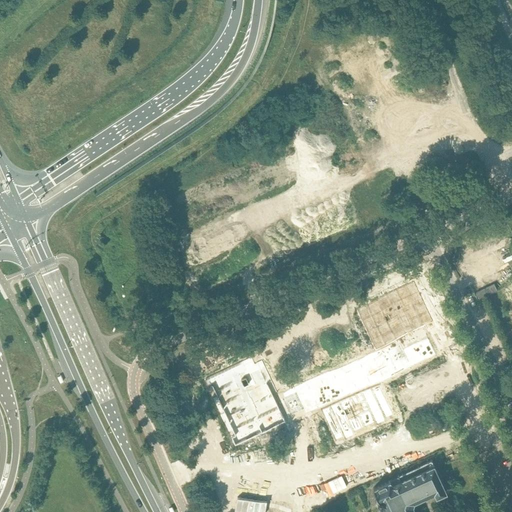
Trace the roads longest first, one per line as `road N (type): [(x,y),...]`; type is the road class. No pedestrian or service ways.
road 1 (unclassified): [(184,511),(135,400),(132,381),(144,355),(409,242),(430,246)]
road 2 (motorway): [(27,221),(221,92),(247,52),(258,0)]
road 3 (secondary): [(157,511),(27,221)]
road 4 (secondary): [(10,230),(143,511)]
road 5 (motorway): [(238,0),(232,30),(196,75),(16,196)]
road 6 (unknown): [(452,284),(422,297),(419,311),(505,487)]
road 7 (residential): [(511,401),(430,246)]
